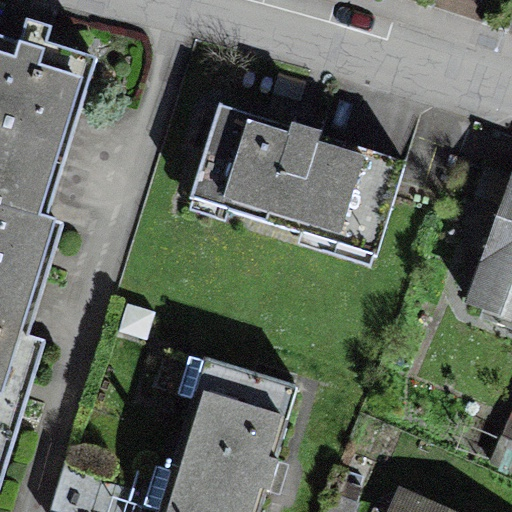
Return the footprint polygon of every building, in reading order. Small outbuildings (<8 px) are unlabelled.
[(0,51),(0,210),(83,232),(123,84),(0,51)] [(418,176),(234,116),(204,208),(388,268),(418,176)] [(0,210),(0,368),(43,381),(83,232),(0,210)] [(511,234),(481,309),(511,321),(511,234)] [(0,368),(0,511),(7,511),(43,381),(0,368)] [(282,511),(319,401),(231,372),(185,511),(282,511)] [(457,511),(403,487),(391,511),(457,511)]
